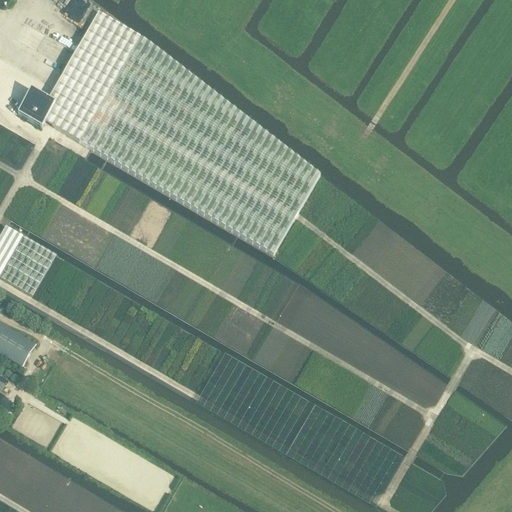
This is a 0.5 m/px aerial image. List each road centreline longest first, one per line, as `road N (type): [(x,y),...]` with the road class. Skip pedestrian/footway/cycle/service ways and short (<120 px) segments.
road 1 (track): [(391,511),(0,286)]
road 2 (track): [(364,138),(453,0)]
